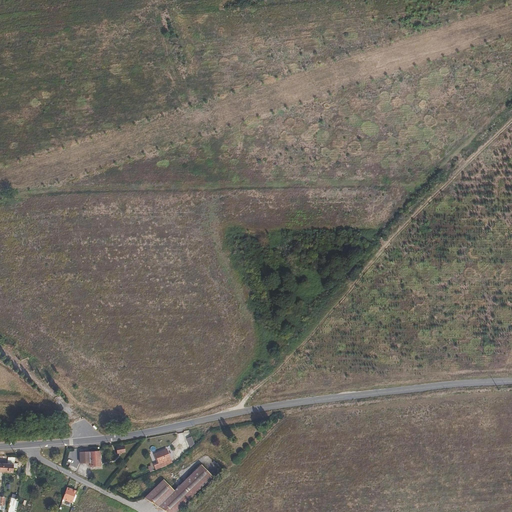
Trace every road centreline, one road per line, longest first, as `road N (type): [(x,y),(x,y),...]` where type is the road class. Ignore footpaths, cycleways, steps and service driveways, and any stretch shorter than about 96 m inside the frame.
road 1 (unclassified): [(25,443),(511,383)]
road 2 (unclassified): [(25,443),(39,459),(143,511)]
road 3 (track): [(88,441),(75,419),(0,351)]
